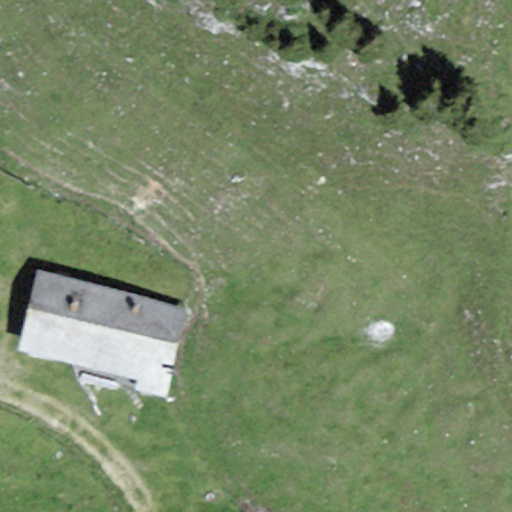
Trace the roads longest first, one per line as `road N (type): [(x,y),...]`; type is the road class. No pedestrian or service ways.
road 1 (track): [(147,511),(84,436),(0,391)]
road 2 (track): [(0,107),(12,186),(0,285)]
